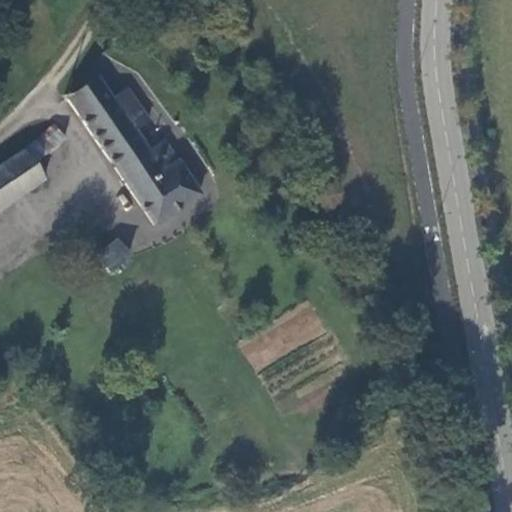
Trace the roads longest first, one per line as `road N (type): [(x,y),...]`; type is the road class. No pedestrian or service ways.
road 1 (tertiary): [(438,0),(433,42),(511,511)]
road 2 (unclassified): [(0,131),(87,28)]
